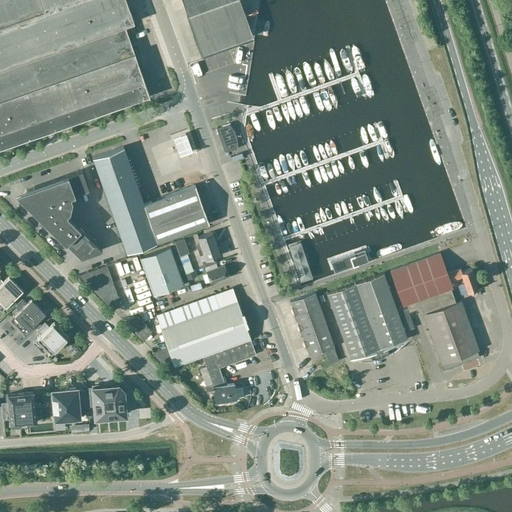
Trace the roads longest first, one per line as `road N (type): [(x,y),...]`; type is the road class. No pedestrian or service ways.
road 1 (unclassified): [(300,397),(330,404),(458,392),(483,382),(507,348),(506,314),(400,0)]
road 2 (unclassified): [(300,397),(189,96)]
road 3 (primary): [(433,0),(511,263)]
road 4 (tertiary): [(0,493),(265,483)]
road 5 (unclassified): [(184,409),(0,222)]
road 6 (unclassified): [(0,168),(167,111),(189,96)]
road 7 (tertiary): [(511,415),(433,442),(313,442)]
road 8 (tertiary): [(314,460),(429,460),(511,436)]
road 9 (unclassified): [(184,409),(132,433),(0,443)]
road 10 (primary): [(511,121),(475,0)]
